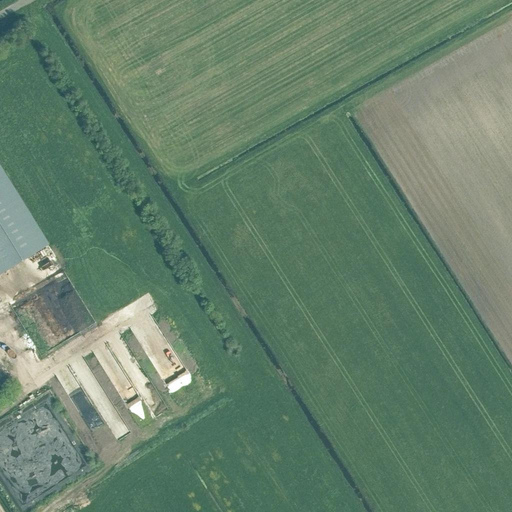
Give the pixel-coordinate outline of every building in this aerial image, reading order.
[(0,273),(47,244),(0,169),(0,273)] [(84,322),(101,313),(77,268),(67,274),(71,282),(66,285),(69,291),(58,296),(64,307),(56,311),(60,320),(70,314),(68,309),(77,304),(80,310),(78,311),(84,322)] [(16,302),(11,308),(17,313),(22,307),(16,302)] [(24,325),(32,322),(29,314),(21,317),(24,325)] [(27,339),(32,350),(47,343),(42,332),(27,339)] [(0,372),(5,370),(14,358),(13,355),(0,344),(0,372)] [(46,388),(61,381),(59,376),(43,383),(46,388)]
